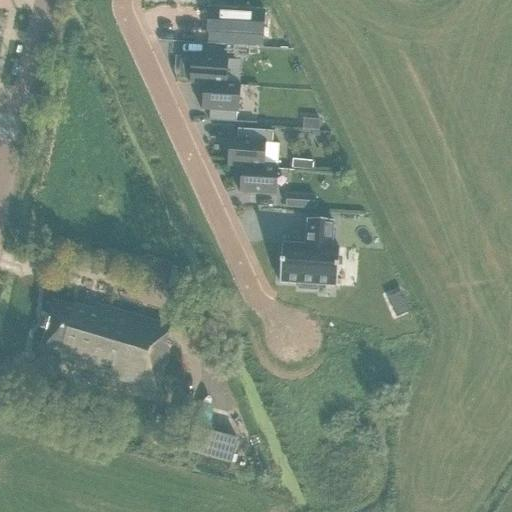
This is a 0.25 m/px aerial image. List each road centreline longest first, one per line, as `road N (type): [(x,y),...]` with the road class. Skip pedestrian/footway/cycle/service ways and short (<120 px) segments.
road 1 (residential): [(122,0),(251,289),(291,331)]
road 2 (tertiary): [(13,131),(44,0)]
